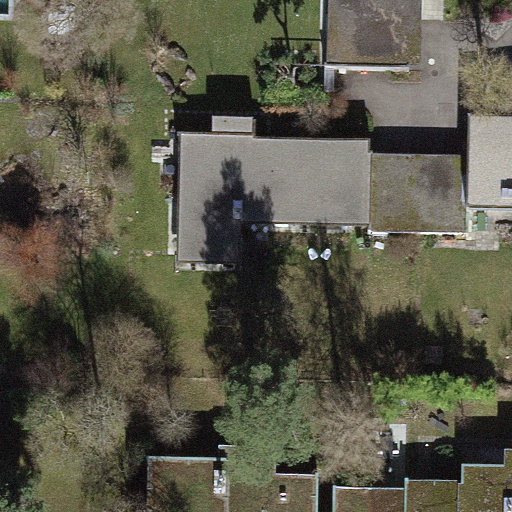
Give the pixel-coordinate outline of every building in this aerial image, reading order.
[(323,0),(322,61),(424,63),(425,0),(323,0)] [(465,135),(174,133),(174,266),(242,266),(242,229),(420,230),(465,230),(465,218),(465,135)] [(511,134),(465,135),(465,218),(511,219),(511,134)] [(466,504),(337,502),(336,511),(511,511),(511,451),(497,452),(497,487),(467,487),(466,504)] [(319,511),(320,470),(147,468),(146,511),(319,511)]
